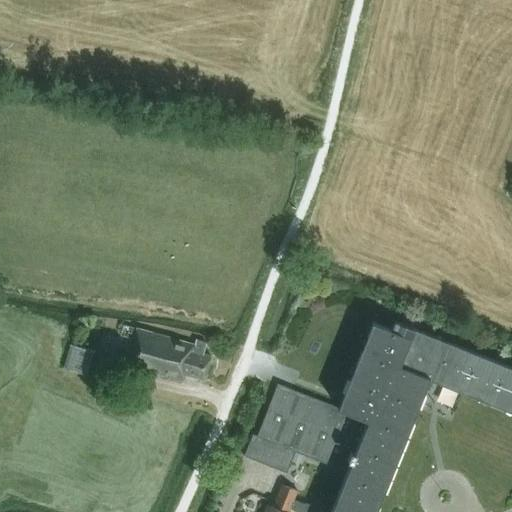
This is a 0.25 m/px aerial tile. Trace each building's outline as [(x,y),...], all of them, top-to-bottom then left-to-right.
[(252,433),(243,455),(286,472),(291,461),(294,452),(295,451),(346,472),(335,500),(320,496),(318,507),(311,505),(293,500),(289,508),(298,511),(375,511),(429,378),(511,411),(511,367),(412,327),(392,320),(389,328),(372,322),(337,407),(277,383),(257,435),(252,433)] [(204,380),(211,356),(203,354),(206,343),(195,340),(194,345),(137,328),(126,365),(183,381),(185,375),(204,380)] [(90,376),(96,352),(69,345),(62,368),(90,376)] [(294,452),(291,461),(295,463),(299,454),(294,452)] [(268,505),(265,511),(287,511),(289,508),(293,500),(297,490),(281,484),(272,507),(268,505)]
